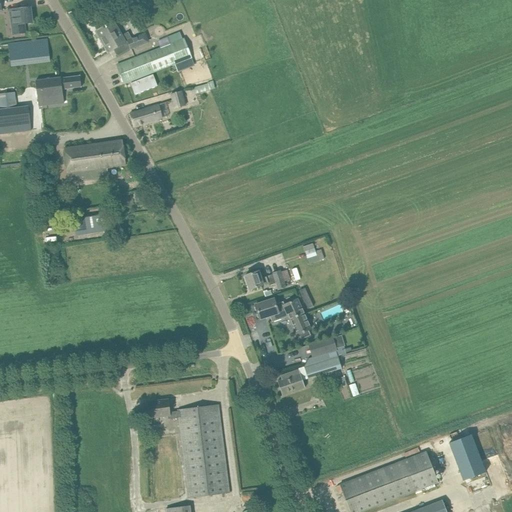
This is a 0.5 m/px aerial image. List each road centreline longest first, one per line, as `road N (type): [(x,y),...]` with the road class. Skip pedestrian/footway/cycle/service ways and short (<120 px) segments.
road 1 (residential): [(239,349),(183,228),(52,0)]
road 2 (residential): [(0,382),(239,349)]
road 3 (unclassified): [(299,511),(239,349)]
